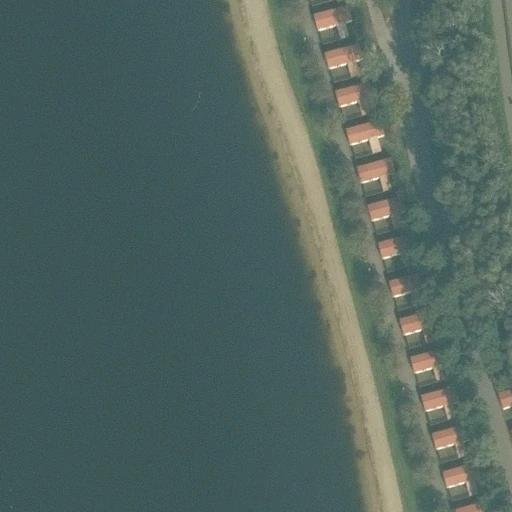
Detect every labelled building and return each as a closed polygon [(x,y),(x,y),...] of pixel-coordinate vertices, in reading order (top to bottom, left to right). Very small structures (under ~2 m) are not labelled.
[(343,9),(312,15),(315,32),(335,28),(338,41),(349,39),(343,9)] [(349,78),(363,75),(357,47),(323,54),(326,70),(346,66),(349,78)] [(381,154),(377,140),(381,139),(378,123),(344,130),(348,147),(368,142),(371,156),(381,154)] [(381,194),(395,191),(389,161),(354,169),(358,186),(378,181),(381,194)] [(364,208),(370,224),(395,216),(389,200),(364,208)] [(376,246),(381,261),(404,254),(399,238),(376,246)] [(388,283),(391,299),(411,294),(407,278),(388,283)] [(415,315),(397,322),(403,338),(421,331),(415,315)] [(409,360),(413,375),(437,369),(433,353),(409,360)] [(501,411),(511,407),(511,390),(497,395),(501,411)] [(422,413),(443,409),(446,422),(454,420),(448,391),(419,396),(422,413)] [(434,452),(453,447),(456,458),(466,456),(458,427),(429,436),(434,452)] [(468,497),(477,495),(471,467),(440,472),(443,489),(466,485),(468,497)]
